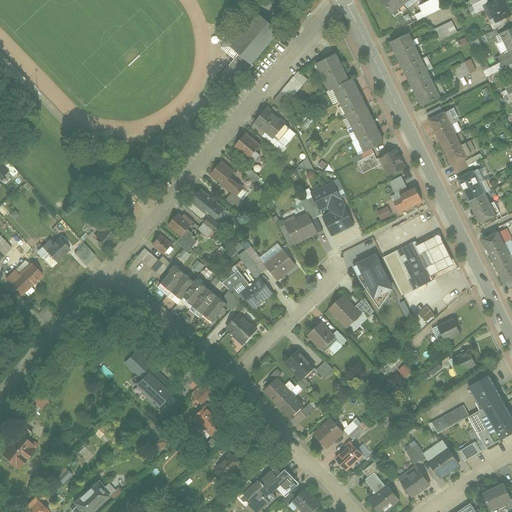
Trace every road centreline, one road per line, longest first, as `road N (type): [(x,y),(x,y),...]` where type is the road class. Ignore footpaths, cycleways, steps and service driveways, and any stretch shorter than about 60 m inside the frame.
road 1 (tertiary): [(345,0),(511,339)]
road 2 (residential): [(106,271),(341,0)]
road 3 (residential): [(358,511),(232,377)]
road 4 (residential): [(232,377),(106,271)]
road 5 (residential): [(337,267),(232,377)]
